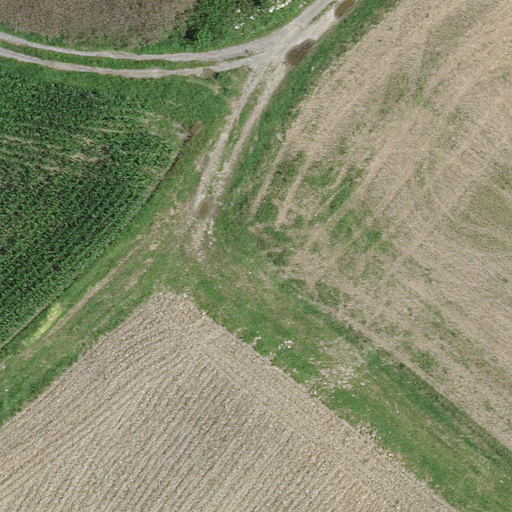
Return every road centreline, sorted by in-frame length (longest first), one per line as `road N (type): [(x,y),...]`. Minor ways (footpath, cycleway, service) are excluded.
road 1 (track): [(203,265),(257,54),(333,0)]
road 2 (track): [(0,51),(134,68),(257,54)]
